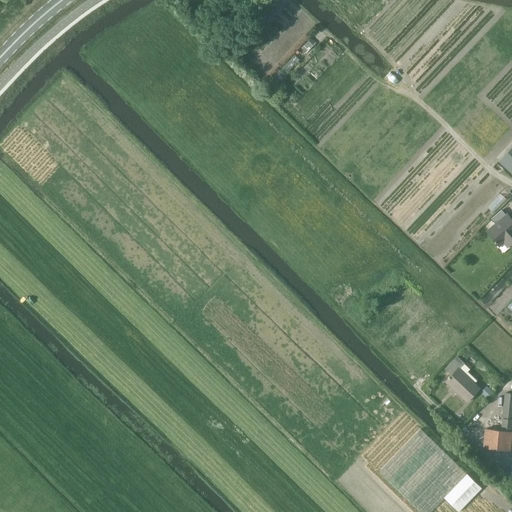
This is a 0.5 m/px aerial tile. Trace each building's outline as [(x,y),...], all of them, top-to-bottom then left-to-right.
[(243,5),(234,15),(239,20),(248,10),(243,5)] [(511,145),(498,161),(511,173),(511,145)] [(503,240),(508,246),(511,242),(511,221),(507,215),(506,216),(501,210),(490,219),(496,225),(487,232),(494,241),(495,243),(496,242),(498,245),(503,240)] [(360,327),(415,381),(460,335),(406,281),(360,327)] [(445,382),(467,402),(480,388),(458,368),(463,363),(456,357),(445,369),(452,375),(445,382)] [(511,393),(505,393),(501,430),(485,429),(483,447),(510,450),(511,430),(511,428),(511,393)] [(457,421),(464,420),(463,412),(456,413),(457,421)] [(420,511),(429,511),(444,497),(458,511),(481,488),(466,474),(421,429),(379,472),(420,511)]
